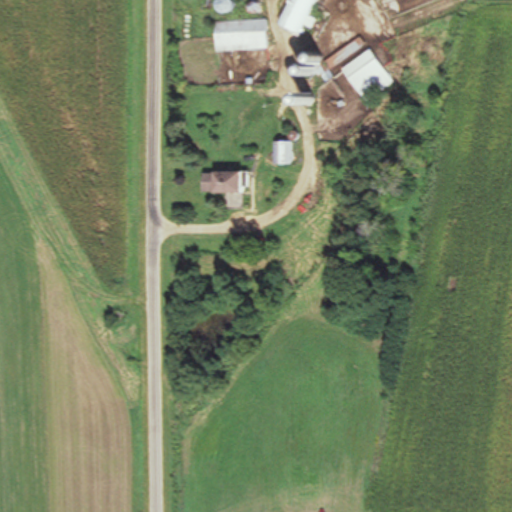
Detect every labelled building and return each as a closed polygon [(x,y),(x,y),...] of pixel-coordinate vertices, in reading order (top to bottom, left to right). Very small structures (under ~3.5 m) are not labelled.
[(324,0),(292,0),(284,24),(312,34),(324,0)] [(220,52),(273,50),(272,20),(219,22),(220,52)] [(338,54),(342,62),(367,46),(363,39),(338,54)] [(371,102),(399,81),(374,49),(347,70),(371,102)] [(277,141),(277,164),(296,164),(296,141),(277,141)] [(255,171),(208,171),(208,193),(255,193),(255,171)]
